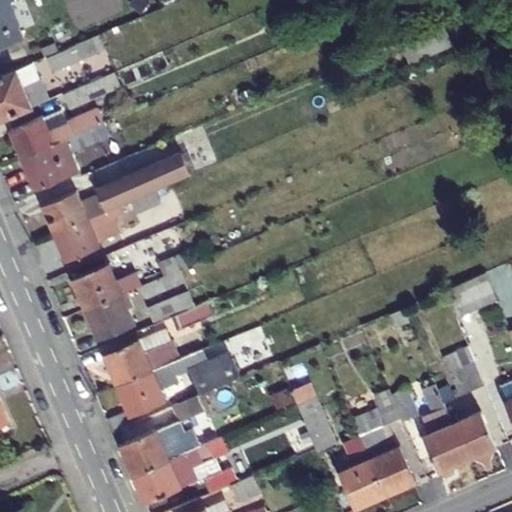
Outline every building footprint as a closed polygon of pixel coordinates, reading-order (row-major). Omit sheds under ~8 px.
[(0,0),(0,49),(30,37),(16,4),(22,2),(21,0),(0,0)] [(452,21),(406,40),(415,62),(461,43),(452,21)] [(54,57),(60,72),(112,50),(106,35),(54,57)] [(0,78),(0,122),(55,99),(46,78),(31,84),(25,68),(0,78)] [(70,92),(76,107),(127,86),(121,71),(70,92)] [(105,108),(110,120),(135,110),(130,98),(105,108)] [(75,121),(69,107),(16,129),(27,155),(110,120),(105,108),(75,121)] [(27,155),(42,189),(87,170),(79,151),(117,135),(110,120),(27,155)] [(104,150),(110,165),(139,153),(133,138),(104,150)] [(49,204),(60,231),(94,216),(118,207),(147,194),(196,174),(188,155),(105,190),(107,196),(89,203),(84,190),(49,204)] [(154,209),(147,194),(118,207),(125,222),(154,209)] [(124,249),(133,245),(177,227),(172,214),(118,237),(124,249)] [(60,231),(72,259),(107,244),(94,216),(60,231)] [(133,245),(140,260),(169,248),(168,244),(186,236),(182,225),(177,227),(133,245)] [(165,262),(171,274),(187,267),(206,259),(201,246),(165,262)] [(80,277),(92,307),(128,292),(116,262),(80,277)] [(147,284),(153,298),(193,281),(187,267),(171,274),(147,284)] [(452,288),(464,317),(505,299),(492,271),(452,288)] [(154,307),(161,324),(177,317),(202,306),(195,290),(154,307)] [(92,307),(105,339),(141,324),(128,292),(92,307)] [(202,306),(177,317),(182,330),(219,314),(214,301),(202,306)] [(401,324),(402,326),(416,320),(410,306),(396,312),(401,324)] [(386,316),(392,328),(401,324),(396,312),(386,316)] [(184,358),(171,327),(111,352),(124,383),(184,358)] [(246,376),(230,339),(184,358),(124,383),(134,407),(114,416),(120,430),(138,422),(134,414),(172,399),(167,388),(184,381),(181,374),(195,368),(205,393),(246,376)] [(456,370),(466,394),(492,382),(476,344),(458,351),(465,366),(456,370)] [(430,435),(445,470),(476,457),(457,416),(451,400),(445,386),(443,382),(431,387),(441,412),(429,417),(436,433),(430,435)] [(454,382),(445,386),(451,400),(460,396),(454,382)] [(278,394),(283,407),(299,400),(293,387),(278,394)] [(415,387),(399,394),(408,416),(409,419),(425,413),(415,387)] [(359,419),(366,434),(392,493),(423,480),(406,442),(404,443),(398,431),(393,434),(389,424),(394,422),(408,416),(399,394),(396,388),(381,395),(386,407),(359,419)] [(0,395),(0,429),(18,422),(6,393),(0,395)] [(179,405),(185,420),(210,409),(204,394),(179,405)] [(461,414),(457,416),(476,457),(503,446),(487,410),(464,420),(461,414)] [(310,419),(317,434),(329,429),(322,414),(310,419)] [(208,426),(214,441),(225,436),(223,430),(219,421),(208,426)] [(389,424),(393,434),(398,431),(394,422),(389,424)] [(223,430),(225,436),(228,435),(236,432),(234,426),(223,430)] [(128,442),(140,472),(176,456),(164,427),(128,442)] [(317,434),(324,452),(336,447),(329,429),(317,434)] [(346,471),(361,506),(392,493),(366,434),(350,441),(360,464),(346,471)] [(140,472),(152,500),(203,478),(197,465),(234,449),(228,435),(225,436),(214,441),(176,456),(140,472)] [(212,476),(217,489),(237,482),(244,480),(238,466),(212,476)] [(237,482),(245,500),(267,490),(266,487),(275,484),(270,469),(244,480),(237,482)]
